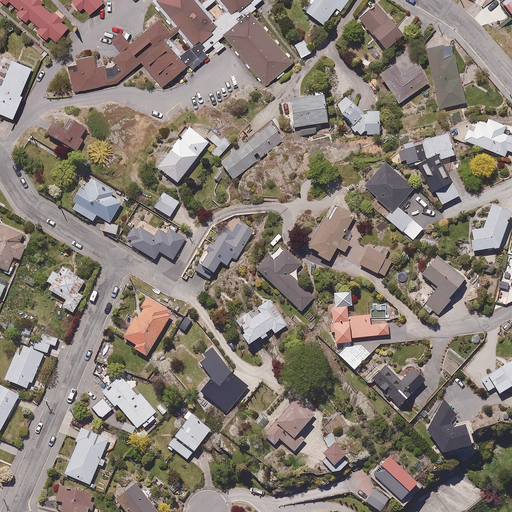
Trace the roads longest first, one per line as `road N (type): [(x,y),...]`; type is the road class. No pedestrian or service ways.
road 1 (residential): [(117,259),(12,511)]
road 2 (residential): [(32,105),(171,94),(228,62)]
road 3 (residential): [(0,165),(26,202),(117,259)]
road 4 (residential): [(32,105),(51,71),(124,2)]
